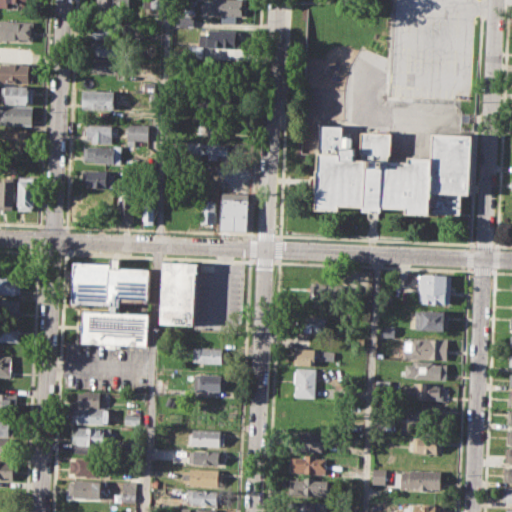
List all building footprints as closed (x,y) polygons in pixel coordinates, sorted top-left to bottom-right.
[(0,0),(34,0),(34,3),(9,1),(8,8),(0,7),(0,0)] [(100,0),(130,0),(130,8),(100,6),(100,0)] [(163,0),(150,0),(150,8),(163,8),(163,0)] [(177,0),(193,0),(193,12),(177,12),(177,0)] [(213,0),(244,0),(244,15),(237,15),(236,23),(221,23),(221,14),(204,14),(204,2),(213,2),(213,0)] [(176,14),(195,15),(194,26),(175,25),(176,14)] [(0,19),(34,21),(33,41),(0,39),(0,19)] [(92,24),(123,25),(122,39),(92,37),(92,24)] [(199,32),(208,33),(209,28),(241,30),(240,49),(198,46),(199,32)] [(92,39),(123,41),(122,56),(91,55),(92,39)] [(190,56),(202,56),(202,46),(190,46),(190,56)] [(90,57),(128,59),(127,73),(89,71),(90,57)] [(0,62),(33,64),(32,83),(0,81),(0,62)] [(144,82),(155,82),(155,92),(144,92),(144,82)] [(2,86),(32,87),(31,104),(6,103),(6,96),(2,96),(2,86)] [(83,89),(116,91),(115,109),(82,108),(83,89)] [(198,99),(233,101),(232,118),(198,117),(198,99)] [(0,105),(35,106),(34,126),(0,124),(0,105)] [(197,120),(231,122),(230,140),(196,138),(197,120)] [(85,123),(114,125),(113,143),(91,142),(91,139),(84,138),(85,123)] [(319,123),(344,124),(343,136),(353,136),(353,150),(363,150),(363,134),(390,135),(389,162),(411,163),(411,156),(432,157),(433,132),(460,133),(473,133),(471,195),(462,195),(462,214),(406,212),(407,207),(383,206),(383,212),(364,212),(364,205),(340,205),(340,211),(317,210),(319,152),(319,123)] [(128,124),(149,125),(148,140),(135,140),(135,145),(127,145),(128,124)] [(0,130),(35,131),(34,150),(0,149),(0,130)] [(195,142),(229,144),(229,161),(194,160),(195,142)] [(83,145),(122,146),(121,163),(83,162),(83,145)] [(84,169),(109,170),(109,187),(83,186),(84,169)] [(0,180),(5,181),(5,176),(14,176),(14,209),(0,209),(0,180)] [(19,176),(35,177),(34,210),(18,209),(19,176)] [(221,194),(248,195),(247,230),(220,229),(221,194)] [(76,195),(91,195),(90,220),(75,219),(76,195)] [(119,197),(134,197),(134,222),(118,222),(119,197)] [(181,198),(198,199),(197,223),(181,222),(181,198)] [(202,200),(217,201),(216,224),(201,223),(202,200)] [(143,202),(155,202),(154,224),(143,224),(143,202)] [(74,262),(109,264),(110,257),(122,258),(122,268),(151,270),(150,302),(143,301),(142,306),(123,305),(122,312),(150,313),(149,343),(81,340),(83,310),(111,312),(112,304),(72,302),(74,262)] [(160,322),(164,262),(199,264),(199,271),(196,324),(160,322)] [(418,274),(452,275),(451,303),(417,302),(418,274)] [(0,276),(9,277),(8,281),(22,282),(21,295),(0,294),(0,276)] [(315,287),(347,289),(346,305),(314,303),(315,287)] [(0,298),(20,300),(19,316),(0,314),(0,298)] [(416,310),(448,311),(447,329),(415,328),(416,310)] [(301,315),(325,316),(324,330),(300,329),(301,315)] [(0,321),(19,322),(19,341),(0,339),(0,321)] [(382,324),(395,324),(394,337),(381,336),(382,324)] [(404,340),(419,340),(419,338),(446,339),(445,358),(404,357),(404,340)] [(193,347),(228,348),(227,363),(192,362),(193,347)] [(294,347),(319,348),(318,364),(294,363),(294,347)] [(0,354),(13,355),(12,377),(0,376),(0,354)] [(405,364),(413,364),(413,360),(433,361),(432,364),(446,365),(446,378),(404,376),(405,364)] [(295,366),(316,366),(315,396),(294,395),(295,366)] [(194,373),(227,374),(227,389),(193,388),(194,373)] [(377,379),(390,380),(390,392),(376,391),(377,379)] [(405,384),(415,385),(415,381),(431,382),(431,385),(443,386),(442,399),(404,397),(405,384)] [(78,391),(101,392),(100,406),(77,405),(78,391)] [(0,392),(17,393),(16,412),(0,411),(0,392)] [(416,403),(443,405),(442,422),(415,420),(416,403)] [(72,407),(109,408),(109,423),(72,422),(72,407)] [(0,419),(16,420),(15,436),(0,435),(0,419)] [(73,427),(111,428),(110,446),(73,444),(73,427)] [(191,429),(225,430),(225,445),(191,444),(191,429)] [(293,431),(329,433),(328,450),(292,448),(293,431)] [(417,436),(442,437),(441,451),(417,450),(417,436)] [(0,438),(14,439),(14,453),(0,452),(0,438)] [(190,449),(224,450),(224,464),(189,463),(190,449)] [(290,457),(304,457),(304,454),(327,455),(326,473),(290,471),(290,457)] [(76,456),(104,457),(103,472),(97,472),(97,476),(74,475),(74,471),(70,471),(70,460),(75,460),(76,456)] [(0,459),(14,460),(13,480),(0,479),(0,459)] [(374,467),(386,468),(385,483),(373,482),(374,467)] [(184,468),(223,469),(223,486),(190,485),(190,481),(184,481),(184,468)] [(395,471),(409,472),(410,468),(441,470),(440,488),(394,486),(395,471)] [(289,478),(303,479),(303,476),(316,477),(316,479),(330,480),(330,496),(288,495),(289,478)] [(68,480),(74,480),(74,478),(102,478),(101,497),(73,497),(73,493),(68,493),(68,480)] [(122,480),(137,481),(136,501),(121,500),(122,480)] [(503,487),(511,487),(511,501),(503,501),(503,487)] [(187,488),(217,489),(217,504),(187,503),(187,488)] [(290,511),(291,501),(329,503),(328,511),(290,511)] [(403,511),(404,506),(410,506),(410,503),(441,505),(440,511),(403,511)]
